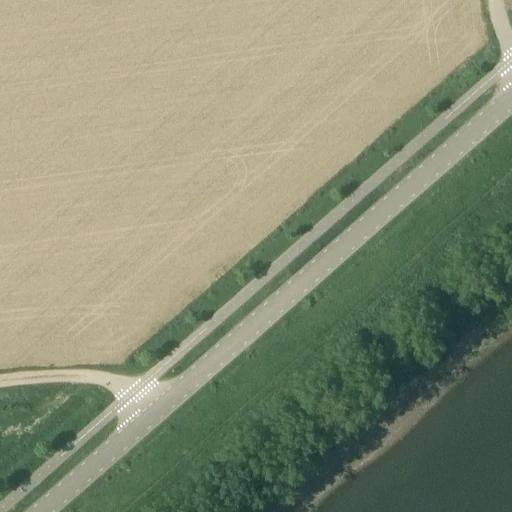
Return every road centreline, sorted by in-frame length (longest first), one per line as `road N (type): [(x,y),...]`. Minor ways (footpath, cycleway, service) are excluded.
road 1 (tertiary): [(47,511),(511,100)]
road 2 (track): [(137,390),(92,376),(0,381)]
